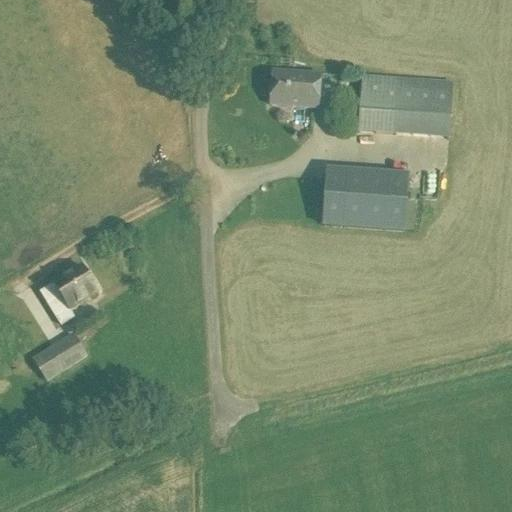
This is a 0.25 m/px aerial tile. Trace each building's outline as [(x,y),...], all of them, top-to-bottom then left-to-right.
[(304,0),(273,0),(271,7),(299,17),(304,0)] [(315,110),(318,77),(270,73),(267,106),(315,110)] [(448,142),(453,88),(360,80),(355,134),(448,142)] [(404,176),(324,170),(321,226),(401,232),(404,176)] [(60,328),(73,320),(68,311),(95,294),(79,269),(39,295),(60,328)] [(47,384),(88,358),(73,335),(32,360),(47,384)]
